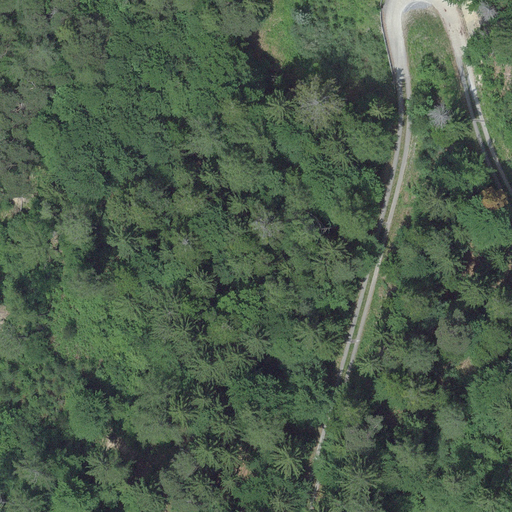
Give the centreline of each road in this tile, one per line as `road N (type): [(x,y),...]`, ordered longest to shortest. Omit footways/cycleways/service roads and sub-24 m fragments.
road 1 (track): [(303,511),(401,147),(404,85),(393,27),(399,0)]
road 2 (track): [(440,0),(511,201)]
